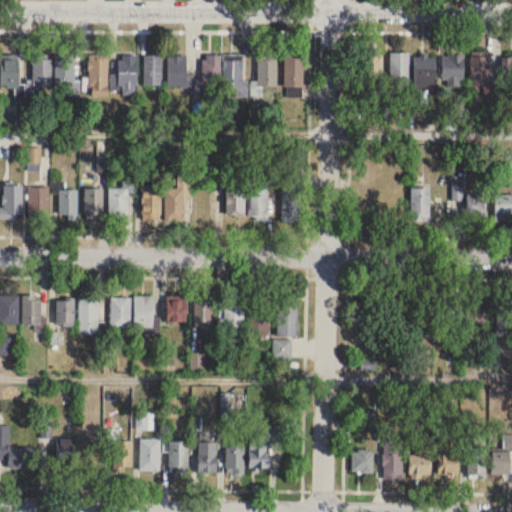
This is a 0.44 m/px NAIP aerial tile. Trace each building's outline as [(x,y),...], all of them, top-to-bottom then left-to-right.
[(382,49),(363,49),(363,82),(382,82),(382,49)] [(53,52),(71,53),(71,83),(52,82),(53,52)] [(390,86),(409,86),(409,52),(390,52),(390,86)] [(0,53),(16,53),(15,86),(0,85),(0,53)] [(31,53),(49,53),(49,83),(30,83),(31,53)] [(87,53),(105,53),(105,83),(87,82),(87,53)] [(116,53),(135,53),(134,83),(116,82),(116,53)] [(142,53),(160,53),(160,83),(141,83),(142,53)] [(165,53),(184,53),(183,83),(165,83),(165,53)] [(255,53),(273,53),(273,83),(255,83),(255,53)] [(445,53),(444,83),(464,84),(465,54),(445,53)] [(282,54),(300,54),(300,84),(282,84),(282,54)] [(436,54),(415,54),(415,89),(436,88),(436,54)] [(470,84),(490,84),(490,55),(470,55),(470,84)] [(511,84),(511,56),(502,56),(502,84),(511,84)] [(200,57),(218,57),(218,87),(200,87),(200,57)] [(221,58),(239,58),(238,88),(220,88),(221,58)] [(280,185),(286,185),(286,173),(299,174),(298,219),(279,219),(280,185)] [(141,220),(161,220),(161,185),(149,185),(149,174),(141,174),(141,220)] [(1,216),(22,216),(22,185),(1,185),(1,216)] [(107,186),(127,186),(126,217),(106,217),(107,186)] [(162,186),(182,186),(182,219),(162,219),(162,186)] [(28,216),(48,216),(48,187),(28,187),(28,216)] [(226,217),(245,217),(245,187),(226,187),(226,217)] [(430,221),(430,187),(410,187),(410,221),(430,221)] [(103,219),(103,188),(84,188),(84,219),(103,219)] [(248,220),(268,220),(268,188),(248,188),(248,220)] [(59,215),(77,215),(77,189),(59,189),(59,215)] [(486,194),(466,194),(466,218),(486,218),(486,194)] [(511,194),(495,194),(495,220),(511,220),(511,194)] [(377,215),(377,195),(357,195),(357,215),(377,215)] [(0,293),(16,293),(16,322),(0,322),(0,293)] [(20,293),(33,293),(33,298),(39,298),(39,314),(45,314),(44,328),(32,328),(32,322),(20,322),(20,293)] [(132,293),(151,294),(151,325),(131,325),(132,293)] [(222,293),(243,294),(242,325),(222,324),(222,293)] [(108,294),(129,295),(128,326),(108,325),(108,294)] [(246,294),(267,294),(266,333),(246,333),(246,294)] [(63,298),(63,295),(72,295),(72,324),(60,324),(60,321),(53,321),(53,298),(63,298)] [(76,295),(96,295),(96,332),(76,332),(76,295)] [(276,295),(296,296),(295,334),(275,333),(276,295)] [(166,323),(186,323),(186,296),(166,296),(166,323)] [(427,296),(409,296),(409,332),(427,332),(427,296)] [(376,298),(357,298),(357,330),(376,330),(376,298)] [(195,328),(212,328),(212,302),(195,302),(195,328)] [(462,321),(462,302),(442,302),(442,321),(462,321)] [(467,302),(467,325),(486,325),(487,302),(467,302)] [(511,302),(495,303),(495,332),(511,331),(511,302)] [(9,338),(0,338),(0,354),(9,354),(9,338)] [(9,425),(0,425),(0,459),(9,459),(9,468),(35,468),(35,447),(9,447),(9,425)] [(267,443),(283,443),(283,427),(249,427),(249,470),(267,470),(267,443)] [(511,433),(503,434),(503,449),(492,449),(492,475),(511,475),(511,433)] [(451,435),(439,435),(439,475),(458,475),(458,451),(451,451),(451,435)] [(409,455),(409,477),(431,477),(431,436),(415,436),(415,455),(409,455)] [(160,471),(160,439),(141,439),(141,471),(160,471)] [(384,479),(402,479),(402,439),(384,439),(384,479)] [(132,440),(106,440),(106,472),(132,472),(132,440)] [(188,472),(188,441),(168,441),(168,472),(188,472)] [(198,442),(198,474),(217,474),(217,442),(198,442)] [(226,442),(226,473),(245,473),(245,442),(226,442)] [(486,447),(467,447),(467,478),(486,478),(486,447)] [(373,473),(373,450),(352,450),(352,473),(373,473)]
